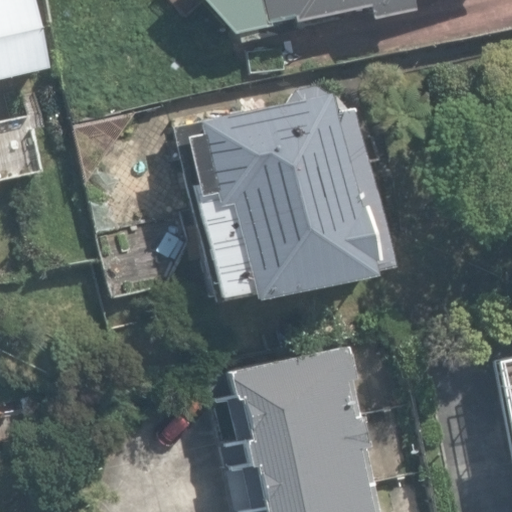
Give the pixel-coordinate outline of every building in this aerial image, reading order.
[(0,0),(0,73),(40,65),(26,0),(0,0)] [(192,0),(227,41),(258,34),(256,27),(282,21),(283,25),(357,8),(360,20),(409,8),(407,0),(192,0)] [(235,287),(237,295),(383,262),(347,105),(332,111),(327,95),(310,84),(288,87),(280,96),(188,117),(190,129),(174,133),(187,191),(183,192),(206,294),(235,287)] [(0,176),(37,169),(26,114),(0,119),(0,176)] [(361,511),(349,449),(361,447),(355,413),(342,416),(335,380),(344,378),(338,343),(226,364),(254,511),(361,511)] [(197,511),(184,454),(74,478),(81,511),(197,511)]
